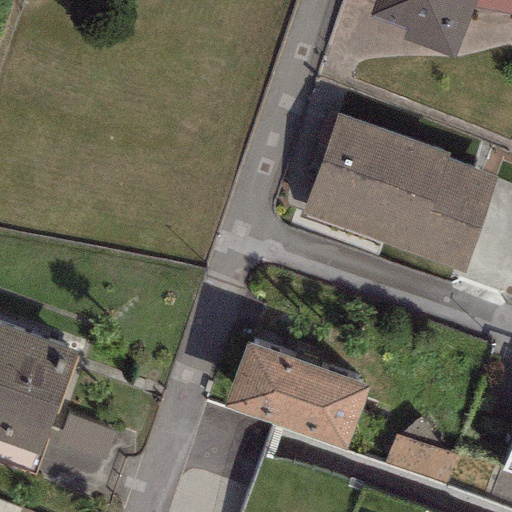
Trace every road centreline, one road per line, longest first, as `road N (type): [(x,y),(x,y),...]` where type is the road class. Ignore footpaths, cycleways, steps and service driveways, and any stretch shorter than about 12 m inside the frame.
road 1 (residential): [(317,0),(141,511)]
road 2 (unknown): [(237,235),(511,312)]
